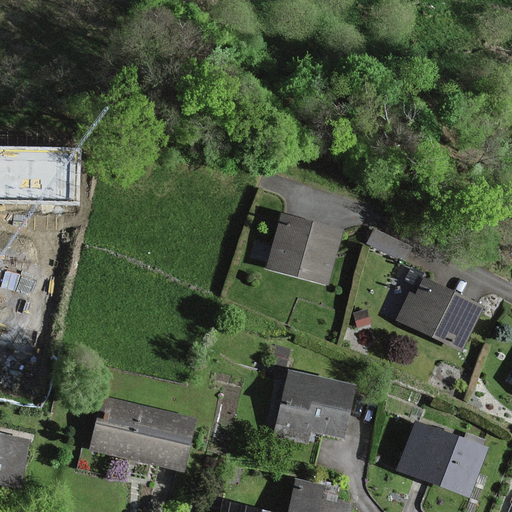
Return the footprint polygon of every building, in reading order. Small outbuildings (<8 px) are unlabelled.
[(344,230),(283,211),(265,268),(326,287),(344,230)] [(485,306),(426,275),(415,296),(409,293),(396,318),(461,352),(485,306)] [(357,387),(292,370),(276,431),(319,443),(313,465),(359,477),(378,407),(353,401),(357,387)] [(195,420),(102,397),(89,448),(183,470),(195,420)] [(487,449),(415,421),(398,467),(470,495),(487,449)] [(30,440),(0,433),(0,481),(21,486),(30,440)] [(291,511),(266,511),(223,502),(220,511),(317,511),(323,487),(298,482),(291,511)]
